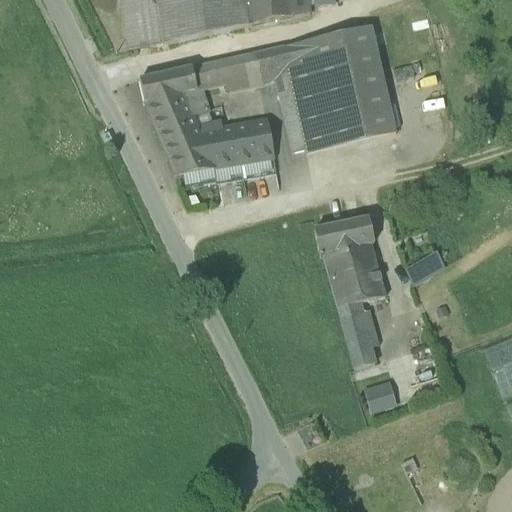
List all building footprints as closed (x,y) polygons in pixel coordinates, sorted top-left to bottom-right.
[(119,0),(126,53),(161,49),(154,0),(119,0)] [(154,0),(161,49),(247,29),(248,30),(293,20),(294,21),(309,18),(308,0),(154,0)] [(370,31),(269,54),(274,81),(283,119),(296,116),(304,154),(305,159),(395,139),(370,31)] [(269,54),(255,57),(261,84),(263,83),(274,81),(269,54)] [(255,57),(221,65),(226,89),(227,96),(264,88),(263,83),(261,84),(255,57)] [(221,65),(207,68),(212,92),(226,89),(221,65)] [(207,68),(139,84),(144,107),(146,106),(151,118),(172,110),(176,119),(188,114),(191,121),(208,116),(202,94),(212,92),(207,68)] [(218,127),(196,132),(191,121),(188,114),(176,119),(172,110),(151,118),(176,178),(272,161),(267,138),(265,127),(220,135),(218,127)] [(296,116),(283,119),(291,157),(304,154),(296,116)] [(368,224),(314,235),(318,261),(321,260),(328,283),(339,281),(337,272),(348,270),(345,255),(370,249),(373,249),(368,224)] [(370,249),(345,255),(348,270),(337,272),(339,281),(328,283),(359,390),(377,382),(359,307),(383,301),(370,249)] [(411,287),(442,272),(434,255),(403,269),(411,287)] [(511,340),(482,352),(502,401),(511,397),(511,340)] [(366,416),(394,411),(389,385),(361,390),(366,416)] [(428,452),(401,465),(412,489),(439,476),(428,452)]
